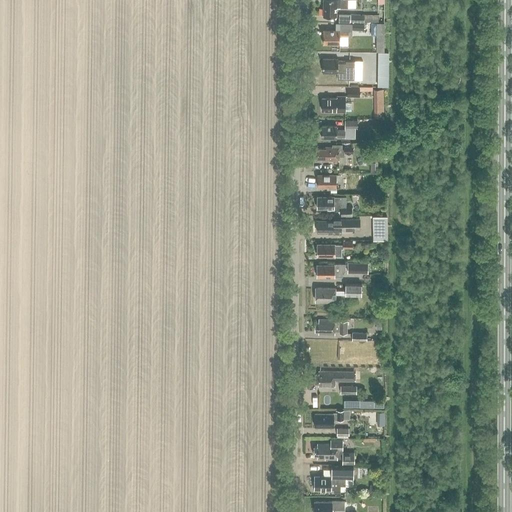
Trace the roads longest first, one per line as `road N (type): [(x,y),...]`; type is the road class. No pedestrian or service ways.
road 1 (residential): [(294,511),(298,0)]
road 2 (trunk): [(506,511),(507,0)]
